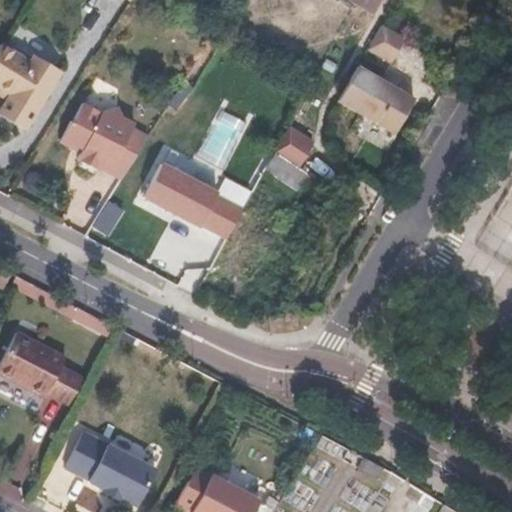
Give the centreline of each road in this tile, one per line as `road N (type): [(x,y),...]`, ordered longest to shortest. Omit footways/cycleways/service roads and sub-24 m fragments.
road 1 (residential): [(511,57),(329,340),(325,361)]
road 2 (tertiary): [(511,463),(350,367),(325,361)]
road 3 (tertiary): [(328,385),(511,488)]
road 4 (tertiary): [(175,328),(0,237)]
road 5 (tertiary): [(175,328),(245,372),(328,385)]
road 6 (tertiary): [(325,361),(264,357),(175,328)]
